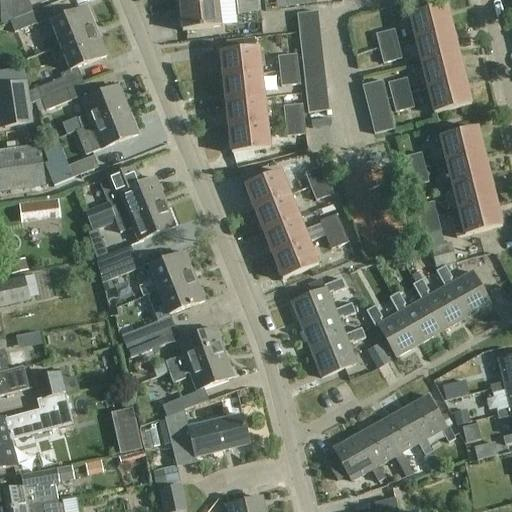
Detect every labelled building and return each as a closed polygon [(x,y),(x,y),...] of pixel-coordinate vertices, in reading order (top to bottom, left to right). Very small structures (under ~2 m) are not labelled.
[(13,0),(14,21),(34,13),(33,13),(29,3),(26,0),(13,0)] [(257,14),(255,0),(247,0),(236,1),(238,16),(257,14)] [(277,8),(292,7),(291,0),(264,0),(266,12),(277,11),(277,8)] [(221,29),(218,3),(180,8),(183,34),(221,29)] [(34,13),(14,21),(10,23),(15,34),(55,17),(50,6),(33,13),(34,13)] [(415,41),(453,31),(447,7),(409,16),(415,41)] [(50,25),(56,38),(47,42),(51,52),(97,34),(87,10),(50,25)] [(297,15),(298,28),(319,26),(318,13),(297,15)] [(298,28),(300,40),(321,38),(319,26),(298,28)] [(376,36),(379,50),(398,46),(395,31),(376,36)] [(422,66),(459,56),(453,31),(415,41),(422,66)] [(97,34),(51,52),(55,64),(65,60),(70,73),(106,58),(97,34)] [(300,40),(301,53),(322,50),(321,38),(300,40)] [(398,46),(379,50),(383,65),(402,60),(398,46)] [(301,53),(302,65),(324,62),(322,50),(301,53)] [(261,74),(259,56),(259,51),(221,55),(223,80),(261,76),(261,74)] [(278,58),(280,73),(298,71),(297,56),(278,58)] [(422,66),(428,90),(465,81),(459,56),(422,66)] [(302,65),(304,77),(325,74),(324,62),(302,65)] [(300,86),(298,71),(280,73),(281,88),(300,86)] [(35,104),(76,87),(70,74),(68,75),(68,73),(54,78),(56,82),(29,93),(31,105),(35,103),(35,104)] [(264,101),(262,82),(261,74),(261,76),(223,80),(226,105),(264,101)] [(304,77),(305,89),(326,87),(325,74),(304,77)] [(386,94),(387,100),(391,99),(410,95),(407,80),(384,86),(386,94)] [(472,106),(465,81),(428,90),(434,115),(472,106)] [(386,94),(384,86),(383,82),(362,87),(365,100),(386,94)] [(26,85),(0,88),(0,96),(5,130),(33,126),(26,85)] [(81,99),(76,87),(35,104),(39,116),(81,99)] [(305,89),(307,101),(328,99),(326,87),(305,89)] [(82,103),(87,116),(78,120),(83,130),(128,112),(119,88),(82,103)] [(389,106),(387,100),(386,94),(365,100),(368,111),(389,106)] [(414,109),(410,95),(391,99),(395,114),(414,109)] [(328,99),(307,101),(308,114),(329,112),(328,99)] [(267,127),(265,109),(264,101),(226,105),(229,131),(267,127)] [(283,108),(285,123),(304,120),(302,105),(283,108)] [(389,106),(368,111),(371,123),(392,118),(389,106)] [(83,130),(76,133),(86,157),(101,151),(102,151),(138,136),(128,112),(83,130)] [(395,131),(392,118),(371,123),(374,136),(395,131)] [(306,136),(304,120),(285,123),(287,138),(306,136)] [(270,152),(268,135),(267,127),(229,131),(232,156),(270,152)] [(447,164),(483,154),(477,129),(440,139),(447,164)] [(0,193),(47,187),(42,146),(0,151),(0,193)] [(403,159),(406,174),(425,169),(421,154),(403,159)] [(453,188),(490,179),(483,154),(447,164),(453,188)] [(99,169),(94,157),(68,168),(66,164),(47,172),(53,186),(71,178),(72,180),(99,169)] [(305,174),(311,188),(327,181),(322,167),(305,174)] [(156,180),(141,186),(134,169),(108,180),(115,197),(120,195),(125,208),(102,217),(106,228),(116,224),(117,224),(165,205),(156,180)] [(414,248),(395,169),(350,180),(370,259),(414,248)] [(429,183),(425,169),(406,174),(410,188),(429,183)] [(290,197),(282,179),(280,174),(244,188),(254,211),(290,197)] [(496,204),(490,179),(453,188),(459,213),(496,204)] [(327,181),(311,188),(316,202),(333,195),(327,181)] [(254,211),(263,235),(299,221),(290,197),(254,211)] [(415,208),(419,222),(437,217),(434,203),(415,208)] [(453,227),(454,229),(457,240),(502,228),(496,204),(459,213),(462,224),(453,227)] [(175,229),(165,205),(117,224),(121,235),(134,229),(139,243),(175,229)] [(320,223),(326,236),(343,229),(338,215),(320,223)] [(437,217),(419,222),(423,237),(441,232),(437,217)] [(308,245),(302,228),(299,221),(263,235),(273,259),(308,245)] [(343,229),(326,236),(331,250),(349,243),(343,229)] [(318,268),(308,245),(273,259),(282,282),(318,268)] [(99,273),(136,259),(131,247),(96,262),(99,273)] [(149,268),(156,285),(144,290),(147,298),(195,280),(185,254),(149,268)] [(140,269),(136,259),(99,273),(102,285),(140,269)] [(473,277),(454,287),(447,275),(444,270),(437,274),(440,279),(447,291),(449,290),(467,321),(490,309),(473,277)] [(0,309),(29,303),(24,280),(0,285),(0,309)] [(205,303),(195,280),(147,298),(150,304),(161,299),(169,318),(205,303)] [(291,305),(301,331),(335,317),(334,314),(327,297),(344,290),(341,282),(324,289),(321,282),(309,286),(313,297),(291,305)] [(443,334),(467,321),(449,290),(447,291),(430,300),(421,283),(414,287),(423,304),(426,303),(443,334)] [(420,347),(443,334),(426,303),(423,304),(407,313),(397,295),(390,299),(400,317),(403,316),(420,347)] [(301,331),(312,356),(345,342),(344,338),(337,321),(354,314),(351,307),(334,314),(335,317),(301,331)] [(384,326),(377,314),(374,308),(367,312),(377,330),(379,329),(397,360),(420,347),(403,316),(400,317),(384,326)] [(127,350),(165,335),(160,322),(122,337),(127,350)] [(49,331),(16,338),(19,351),(52,344),(49,331)] [(179,344),(185,360),(179,362),(178,359),(165,364),(170,376),(224,356),(215,331),(179,344)] [(347,346),(360,341),(364,339),(361,331),(344,338),(345,342),(312,356),(322,381),(356,367),(347,346)] [(169,344),(165,335),(127,350),(131,360),(169,344)] [(0,374),(8,373),(3,352),(0,352),(0,374)] [(233,380),(224,356),(170,376),(173,385),(185,380),(183,376),(190,374),(197,393),(162,405),(166,418),(208,403),(204,390),(233,380)] [(511,358),(498,362),(503,385),(490,388),(492,396),(505,393),(505,389),(511,386),(511,358)] [(23,369),(8,373),(0,374),(0,398),(29,391),(23,369)] [(40,401),(67,395),(74,393),(68,371),(35,380),(40,401)] [(505,393),(510,411),(496,414),(498,422),(511,419),(511,415),(511,414),(511,386),(505,389),(505,393)] [(67,395),(40,401),(38,401),(41,411),(5,421),(5,419),(0,419),(0,471),(18,467),(12,442),(74,426),(67,395)] [(428,400),(404,413),(421,445),(425,443),(441,434),(448,447),(455,443),(448,430),(445,431),(428,400)] [(191,441),(195,459),(250,446),(242,417),(188,430),(184,412),(165,420),(171,446),(191,441)] [(418,447),(425,459),(432,473),(439,469),(425,443),(421,445),(404,413),(380,426),(398,458),(401,456),(418,447)] [(511,419),(511,420),(511,437),(502,440),(504,448),(511,445),(511,414),(511,415),(511,419)] [(121,452),(141,447),(135,423),(115,428),(121,452)] [(380,426),(357,439),(375,471),(378,469),(394,460),(401,472),(408,468),(401,456),(398,458),(380,426)] [(375,471),(357,439),(333,452),(343,470),(347,478),(351,484),(371,473),(378,485),(385,481),(378,469),(375,471)] [(0,492),(0,511),(5,511),(52,504),(52,503),(59,502),(56,485),(74,482),(71,467),(24,476),(26,487),(0,492)] [(337,484),(347,478),(343,470),(332,475),(337,484)] [(184,511),(180,488),(160,493),(163,511),(184,511)] [(264,511),(262,500),(226,508),(226,511),(264,511)] [(397,511),(395,500),(374,505),(375,511),(397,511)] [(64,511),(63,503),(52,505),(52,504),(5,511),(64,511)]
